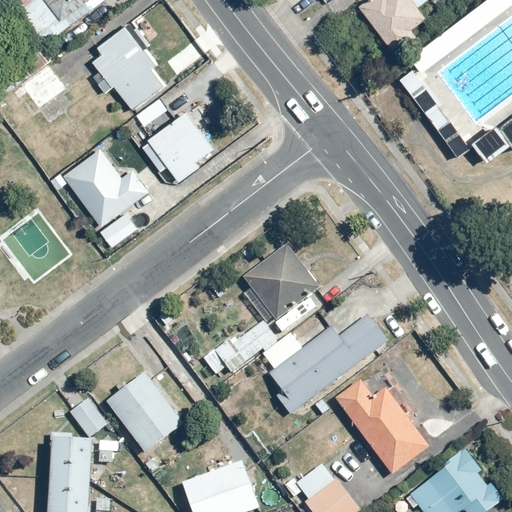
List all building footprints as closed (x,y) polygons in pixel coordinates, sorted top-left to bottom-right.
[(13,0),(12,4),(33,35),(56,35),(107,0),(13,0)] [(421,35),(415,27),(428,17),(419,5),(425,1),(425,0),(363,0),(358,4),(397,54),(421,35)] [(426,75),(436,67),(511,6),(511,0),(483,0),(422,48),(412,56),(426,75)] [(159,64),(128,23),(90,52),(108,77),(100,83),(106,91),(116,84),(135,109),(166,85),(153,68),(159,64)] [(67,87),(48,63),(19,85),(38,109),(67,87)] [(474,149),(418,74),(406,83),(462,158),(474,149)] [(204,165),(202,161),(214,152),(217,156),(241,138),(223,113),(203,128),(190,110),(141,145),(162,173),(172,166),(183,180),(204,165)] [(499,155),(511,144),(511,118),(477,145),(490,162),(499,155)] [(126,209),(150,190),(133,168),(123,175),(101,147),(64,175),(103,226),(117,245),(140,227),(126,209)] [(323,285),(288,244),(247,278),(255,287),(246,295),(269,322),(274,318),(286,331),(316,306),(309,297),(323,285)] [(278,337),(258,312),(203,356),(215,371),(224,364),(232,374),(278,337)] [(389,341),(369,314),(344,334),(337,324),(305,348),(292,332),(263,354),(275,369),(271,372),(285,392),(279,397),(292,414),(389,341)] [(187,424),(146,369),(113,393),(137,426),(154,449),(187,424)] [(374,395),(363,380),(338,398),(394,474),(432,446),(387,386),(374,395)] [(53,441),(50,440),(50,448),(52,448),(51,458),(55,458),(53,495),(48,494),(46,511),(113,511),(115,498),(95,497),(98,440),(75,438),(75,434),(53,433),(53,441)] [(468,449),(410,496),(390,511),(462,511),(465,510),(466,511),(489,511),(507,497),(494,482),(489,486),(479,473),(483,468),(468,449)] [(251,511),(263,508),(246,460),(185,482),(195,511),(251,511)] [(309,504),(304,508),(307,511),(358,511),(361,510),(337,477),(335,479),(324,463),(298,482),(294,476),(284,483),(295,498),(302,493),(309,504)]
